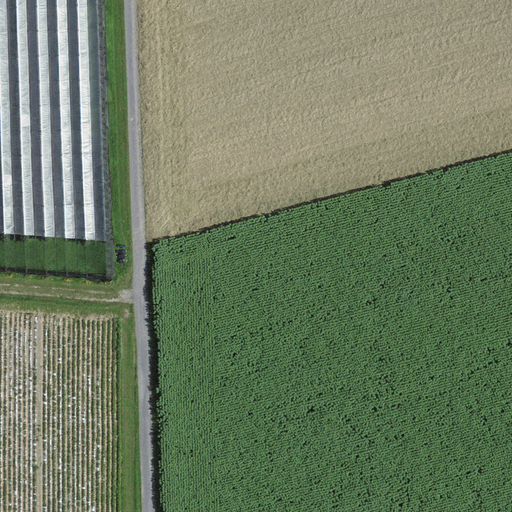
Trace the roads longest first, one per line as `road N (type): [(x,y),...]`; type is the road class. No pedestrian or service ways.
road 1 (track): [(143,511),(127,0)]
road 2 (track): [(135,295),(0,283)]
